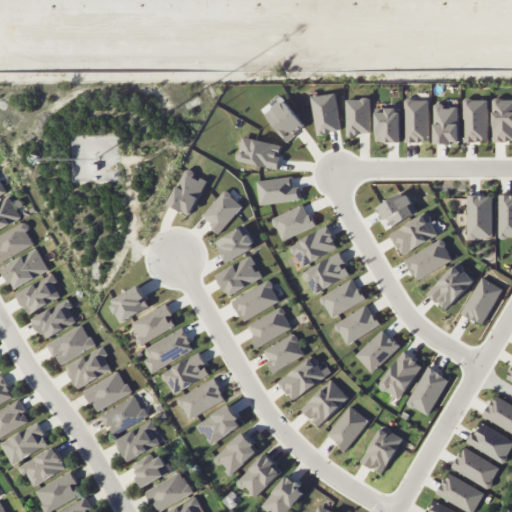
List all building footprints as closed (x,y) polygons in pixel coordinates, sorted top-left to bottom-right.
[(312,96),(316,134),(340,131),(336,93),(312,96)] [(271,103),(262,109),(285,141),(304,127),(284,98),(273,106),(271,103)] [(370,98),(346,99),(346,134),(371,134),(370,98)] [(511,98),(493,99),(493,141),(511,140),(511,98)] [(428,99),(404,99),(405,142),(429,141),(428,99)] [(464,99),(463,141),(488,141),(488,99),(464,99)] [(459,144),(459,107),(444,107),(444,103),(434,103),(434,143),(459,144)] [(375,141),(400,142),(400,109),(386,109),(386,113),(376,113),(375,141)] [(282,145),(243,136),(237,160),(277,169),(282,145)] [(190,215),(206,181),(193,175),(195,172),(185,167),(168,205),(190,215)] [(259,204),(300,200),(299,186),(294,187),(293,177),(256,180),(259,204)] [(219,233),(243,207),(225,190),(201,216),(219,233)] [(417,212),(405,191),(375,208),(387,229),(417,212)] [(467,237),(492,238),(492,195),(468,194),(467,237)] [(511,195),(499,195),(499,238),(511,237),(511,195)] [(0,229),(21,221),(11,198),(0,202),(0,229)] [(314,227),(305,204),(271,218),(281,240),(314,227)] [(390,233),(402,255),(439,234),(427,212),(390,233)] [(0,235),(0,262),(35,244),(23,222),(0,235)] [(256,247),(244,225),(215,242),(227,263),(256,247)] [(290,243),(299,265),(338,250),(329,227),(290,243)] [(416,280),(453,260),(441,238),(404,259),(416,280)] [(13,289),(49,270),(37,249),(2,267),(13,289)] [(350,277),(341,254),(303,270),(313,293),(350,277)] [(262,279),(252,256),(217,272),(228,295),(262,279)] [(445,310),(474,280),(457,262),(427,293),(445,310)] [(17,293),(29,314),(61,297),(54,284),(57,282),(53,273),(17,293)] [(484,324),(501,287),(479,277),(462,315),(484,324)] [(243,321),(280,301),(269,279),(231,300),(243,321)] [(365,301),(354,279),(320,295),(331,317),(365,301)] [(150,307),(138,285),(110,300),(122,322),(150,307)] [(33,318),(45,340),(79,320),(66,299),(33,318)] [(142,345),(178,325),(166,304),(130,323),(142,345)] [(348,345),(380,325),(367,304),(334,324),(348,345)] [(292,330),(282,307),(247,323),(258,346),(292,330)] [(46,342),(53,356),(57,355),(60,362),(94,348),(85,326),(46,342)] [(158,370),(194,349),(182,328),(146,349),(158,370)] [(372,373),(399,346),(383,329),(355,355),(372,373)] [(263,350),(274,371),(305,355),(294,333),(263,350)] [(66,366),(78,388),(111,370),(104,356),(107,355),(103,346),(66,366)] [(423,365),(403,351),(379,386),(399,400),(423,365)] [(210,375),(199,353),(162,372),(174,394),(210,375)] [(327,376),(313,356),(279,380),(292,400),(327,376)] [(429,415),(449,378),(427,366),(407,403),(429,415)] [(84,390),(96,412),(131,393),(119,371),(84,390)] [(0,404),(14,397),(2,376),(0,377),(0,404)] [(226,399),(214,378),(178,398),(190,419),(226,399)] [(302,407),(318,425),(348,398),(332,380),(302,407)] [(511,432),(511,404),(495,394),(482,415),(511,432)] [(101,415),(113,436),(148,417),(135,395),(101,415)] [(0,438),(30,422),(24,411),(26,410),(20,399),(0,410),(0,438)] [(211,444),(242,425),(229,404),(198,423),(211,444)] [(369,421),(350,405),(326,435),(345,450),(369,421)] [(163,442),(150,420),(115,441),(128,462),(163,442)] [(2,443),(14,465),(50,444),(38,423),(2,443)] [(467,445),(505,461),(511,445),(511,438),(477,423),(467,445)] [(382,426),(360,462),(371,468),(372,467),(383,473),(403,439),(382,426)] [(259,449),(242,432),(214,458),(231,476),(259,449)] [(500,468),(464,446),(452,467),(487,488),(500,468)] [(68,469),(56,447),(19,467),(24,476),(29,474),(35,486),(68,469)] [(156,451),(131,465),(143,487),(168,473),(156,451)] [(282,472),(265,454),(237,480),(254,498),(282,472)] [(157,511),(158,511),(193,493),(181,471),(146,491),(157,511)] [(36,491),(47,511),(49,511),(82,494),(71,472),(36,491)] [(473,511),(484,493),(448,473),(436,494),(469,511),(473,511)] [(286,475),(262,505),(269,511),(287,511),(305,491),(286,475)] [(91,511),(90,509),(92,508),(87,497),(57,511),(91,511)] [(204,511),(195,497),(168,511),(204,511)] [(458,511),(431,501),(426,511),(458,511)]
